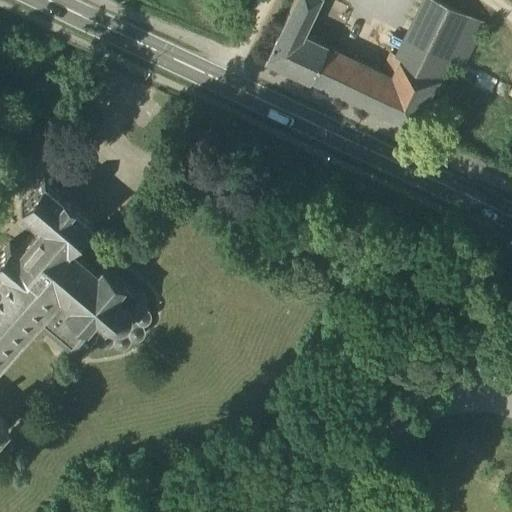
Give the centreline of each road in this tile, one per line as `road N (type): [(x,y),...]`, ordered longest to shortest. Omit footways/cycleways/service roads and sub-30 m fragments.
road 1 (primary): [(511,221),(43,0)]
road 2 (unclassified): [(324,511),(406,422),(450,403),(511,414)]
